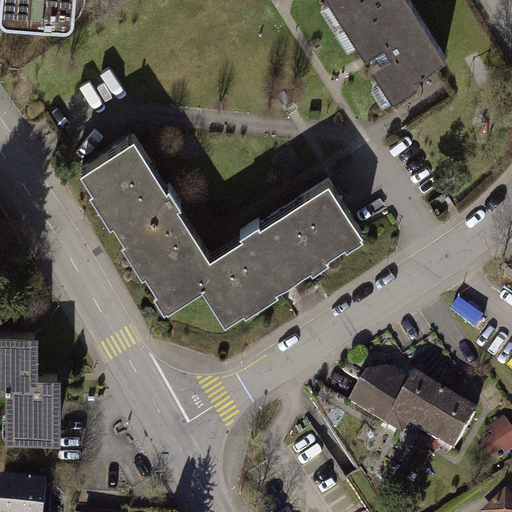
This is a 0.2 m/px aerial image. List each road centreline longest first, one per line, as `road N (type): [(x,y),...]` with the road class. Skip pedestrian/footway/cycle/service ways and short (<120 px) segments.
road 1 (residential): [(171,427),(356,318),(511,198)]
road 2 (residential): [(0,147),(171,427)]
